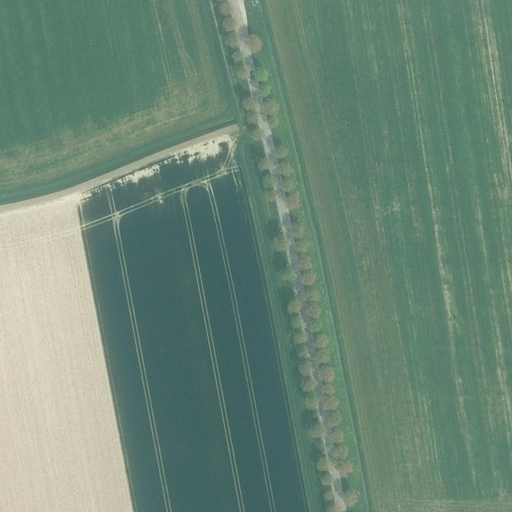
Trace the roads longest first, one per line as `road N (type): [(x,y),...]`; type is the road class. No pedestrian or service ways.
road 1 (track): [(322,511),(207,0)]
road 2 (tertiary): [(232,0),(341,511)]
